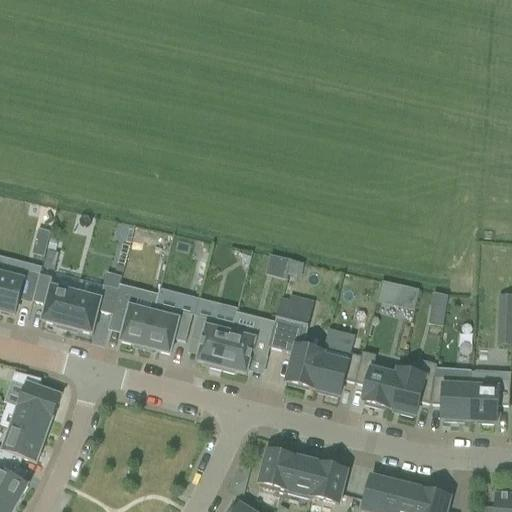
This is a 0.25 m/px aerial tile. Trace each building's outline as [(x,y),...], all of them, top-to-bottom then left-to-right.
[(45,253),(46,251),(48,243),(36,240),(32,258),(43,261),(45,253)] [(54,253),(57,244),(49,242),(48,243),(46,251),(54,253)] [(53,274),(58,257),(45,253),(43,261),(41,271),(53,274)] [(32,305),(39,278),(39,277),(24,273),(21,284),(0,278),(0,315),(10,318),(11,317),(14,318),(18,302),(32,306),(32,305)] [(53,282),(50,290),(75,297),(79,283),(54,276),(53,282)] [(106,277),(103,289),(118,293),(119,290),(121,280),(106,277)] [(75,297),(50,290),(53,282),(39,278),(32,305),(46,309),(41,325),(67,332),(75,297)] [(79,283),(75,297),(99,303),(103,289),(79,283)] [(382,284),(376,304),(393,308),(398,288),(382,284)] [(99,303),(75,297),(67,332),(92,338),(98,315),(111,318),(118,293),(103,289),(99,303)] [(111,318),(111,321),(125,325),(120,346),(144,352),(155,309),(154,309),(152,317),(130,311),(135,294),(119,290),(118,293),(111,318)] [(433,297),(431,309),(445,311),(447,299),(433,297)] [(511,298),(499,298),(498,331),(511,331),(511,298)] [(301,390),(313,393),(322,357),(301,352),(311,313),(280,305),(274,327),(268,351),(293,358),(286,386),(288,387),(288,389),(300,392),(301,390)] [(155,309),(144,352),(169,358),(173,343),(185,346),(192,319),(155,309)] [(202,345),(196,365),(207,368),(206,371),(218,374),(230,328),(196,320),(190,342),(202,345)] [(268,351),(274,327),(258,323),(255,335),(230,328),(218,374),(219,375),(219,374),(231,377),(231,374),(246,378),(251,357),(266,361),(268,351)] [(322,357),(313,393),(324,396),(323,398),(336,402),(337,399),(339,400),(343,384),(355,387),(363,356),(362,356),(360,361),(340,355),(338,365),(322,361),(322,357)] [(363,356),(355,387),(366,390),(362,405),(364,406),(363,409),(376,412),(377,409),(389,412),(398,375),(373,368),(375,359),(363,356)] [(398,375),(389,412),(400,415),(399,418),(412,421),(413,419),(415,419),(418,406),(430,408),(434,380),(436,368),(420,364),(417,379),(398,375)] [(434,380),(430,408),(442,409),(441,423),(443,423),(443,425),(456,426),(456,423),(468,424),(471,382),(471,376),(435,374),(434,380)] [(26,387),(38,392),(41,383),(14,376),(10,385),(25,390),(26,387)] [(471,382),(468,424),(480,425),(480,427),(493,428),(493,425),(495,426),(496,409),(508,410),(510,384),(496,383),(496,381),(480,380),(480,383),(471,382)] [(25,390),(18,410),(52,422),(60,399),(38,392),(26,387),(25,390)] [(52,422),(18,410),(10,432),(44,444),(51,423),(52,423),(52,422)] [(36,467),(44,444),(10,432),(2,454),(0,452),(0,460),(16,470),(20,461),(36,467)] [(285,494),(294,462),(281,459),(281,457),(265,453),(261,468),(264,469),(258,491),(284,498),(285,494)] [(16,470),(0,460),(0,502),(15,511),(27,490),(11,480),(16,470)] [(294,462),(285,494),(288,495),(288,497),(300,500),(300,498),(311,501),(319,469),(294,462)] [(319,469),(311,501),(337,507),(346,475),(319,469)] [(362,511),(390,511),(397,489),(370,482),(362,511)] [(397,489),(390,511),(418,511),(422,495),(421,495),(419,492),(413,490),(410,492),(397,489)] [(422,495),(418,511),(446,511),(449,502),(422,495)] [(511,511),(511,498),(494,497),(493,511),(511,511)] [(0,511),(14,511),(15,511),(0,502),(0,511)]
